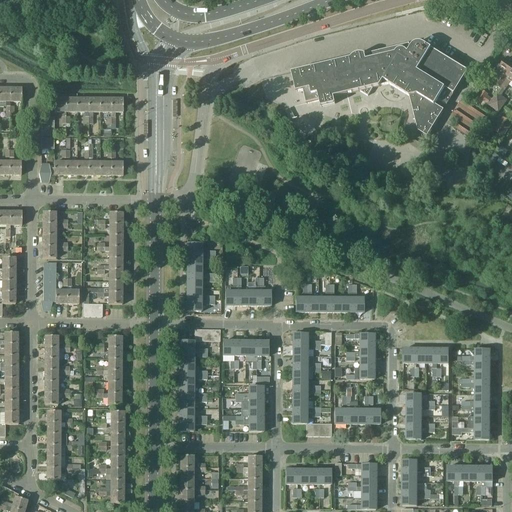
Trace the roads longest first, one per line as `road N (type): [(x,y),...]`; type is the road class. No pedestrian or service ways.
road 1 (residential): [(191,191),(511,328)]
road 2 (residential): [(392,448),(392,335),(384,327),(278,325)]
road 3 (primary): [(138,0),(157,29),(192,42),(331,0)]
road 4 (residential): [(213,61),(404,0)]
road 5 (residential): [(30,490),(32,324)]
road 6 (residential): [(32,201),(33,88),(0,79)]
road 7 (tertiary): [(191,191),(213,61)]
road 8 (residential): [(278,325),(153,323)]
road 9 (residential): [(275,449),(278,325)]
road 10 (tertiary): [(155,447),(153,323)]
road 11 (residential): [(32,201),(155,202)]
road 12 (residential): [(32,324),(32,201)]
road 13 (tertiary): [(153,323),(155,202)]
road 14 (residential): [(32,324),(153,323)]
road 15 (residential): [(155,447),(275,449)]
